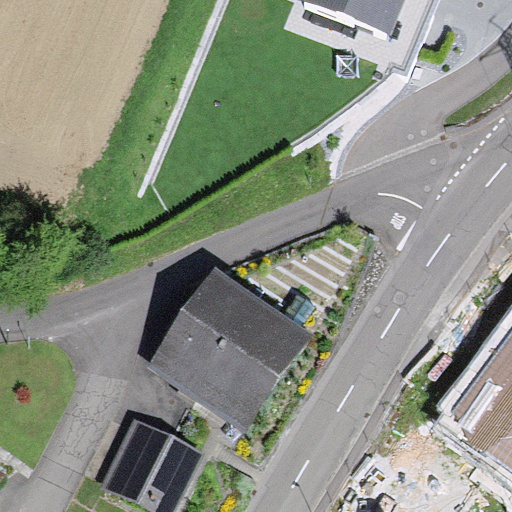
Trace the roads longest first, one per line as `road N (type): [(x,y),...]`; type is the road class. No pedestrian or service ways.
road 1 (residential): [(109,294),(364,198),(399,197),(455,223)]
road 2 (tertiary): [(455,223),(278,511)]
road 3 (residential): [(109,294),(116,350),(37,511)]
